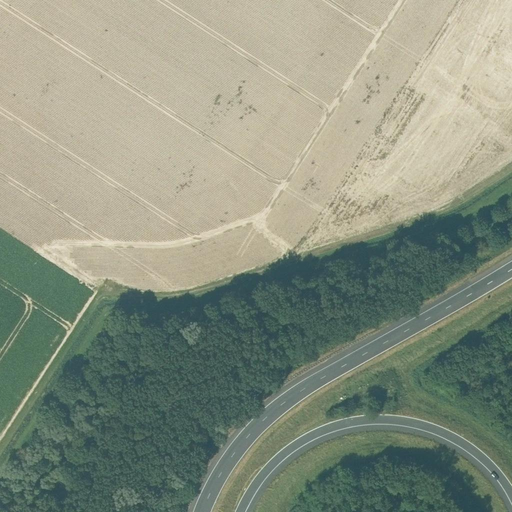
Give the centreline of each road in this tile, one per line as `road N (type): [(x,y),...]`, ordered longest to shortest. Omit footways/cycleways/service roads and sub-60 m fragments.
road 1 (motorway): [(511,269),(278,407),(233,454),(201,511)]
road 2 (motorway): [(240,511),(253,486),(301,441),(375,419),(444,434),(488,463),(511,495)]
